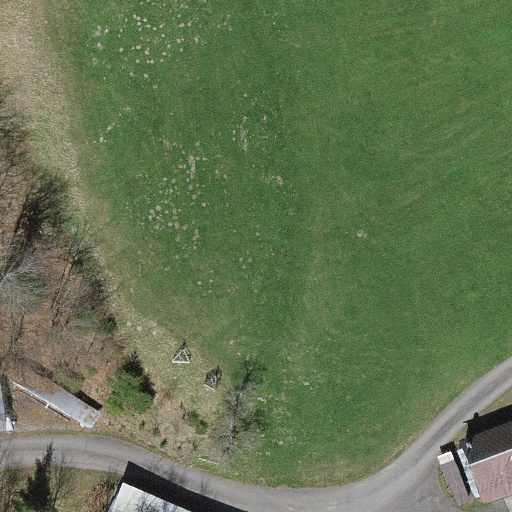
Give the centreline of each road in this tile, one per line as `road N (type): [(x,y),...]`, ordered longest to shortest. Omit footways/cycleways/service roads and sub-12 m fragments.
road 1 (residential): [(0,459),(29,446),(240,511)]
road 2 (track): [(341,511),(511,384)]
